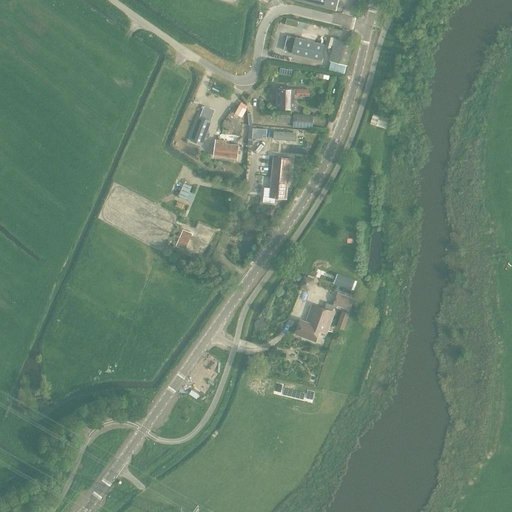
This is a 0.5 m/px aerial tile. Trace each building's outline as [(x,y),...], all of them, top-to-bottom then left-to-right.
[(297,0),(336,10),(338,0),(297,0)] [(287,35),(284,51),(292,53),(295,37),(287,35)] [(321,60),(325,45),(295,37),(292,53),(321,60)] [(331,62),(329,70),(345,74),(347,66),(353,42),(347,41),(337,38),(331,62)] [(309,96),(309,90),(278,89),(277,108),(294,109),(294,94),(297,94),(297,96),(309,96)] [(240,106),(235,114),(243,118),(247,110),(246,110),(240,106)] [(289,123),(290,115),(277,114),(277,123),(289,123)] [(370,123),(386,129),(390,119),(374,114),(370,123)] [(313,116),(294,115),(293,127),(312,128),(313,116)] [(191,140),(202,145),(206,146),(209,137),(206,136),(211,121),(199,117),(191,140)] [(253,128),(252,138),(263,139),(266,136),(267,129),(253,128)] [(302,130),(300,144),(304,145),(316,145),(320,136),(315,136),(315,131),(302,130)] [(237,159),(239,145),(225,143),(225,141),(216,140),(214,156),(228,158),(237,159)] [(262,155),(261,173),(268,174),(270,156),(262,155)] [(265,187),(263,202),(275,203),(275,197),(287,199),(290,158),(273,156),(270,188),(265,187)] [(184,183),(179,196),(187,199),(192,187),(184,183)] [(337,274),(333,283),(351,290),(355,281),(337,274)] [(332,313),(332,312),(333,308),(336,309),(337,305),(349,309),(352,301),(337,295),(334,304),(335,304),(333,305),(327,303),(325,310),(314,306),(308,323),(301,321),(297,334),(314,340),(318,327),(326,330),(332,313)] [(343,311),(337,327),(344,330),(350,313),(343,311)]
